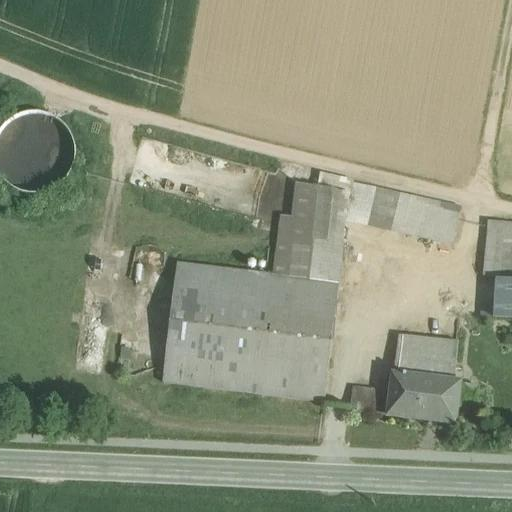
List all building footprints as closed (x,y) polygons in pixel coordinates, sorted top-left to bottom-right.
[(37,189),(76,161),(65,146),(70,142),(56,123),(42,132),(39,127),(29,133),(35,142),(41,137),(48,146),(20,165),(37,189)] [(445,205),(321,176),(319,190),(443,217),(445,205)] [(319,190),(298,186),(293,227),(281,226),(275,277),(308,281),(313,241),(319,190)] [(443,217),(319,190),(313,241),(344,245),(347,222),(453,245),(458,221),(443,217)] [(460,209),(445,205),(443,217),(458,221),(460,209)] [(511,231),(489,228),(484,277),(511,279),(511,231)] [(275,277),(178,265),(163,384),(325,404),(344,245),(313,241),(308,281),(275,277)] [(511,283),(499,283),(496,319),(511,320),(511,283)] [(458,344),(400,339),(395,378),(454,385),(458,344)] [(454,385),(395,378),(392,399),(390,417),(455,425),(459,386),(454,385)] [(477,401),(478,384),(467,383),(466,400),(477,401)] [(380,392),(355,389),(352,412),(390,417),(392,399),(379,398),(380,392)]
